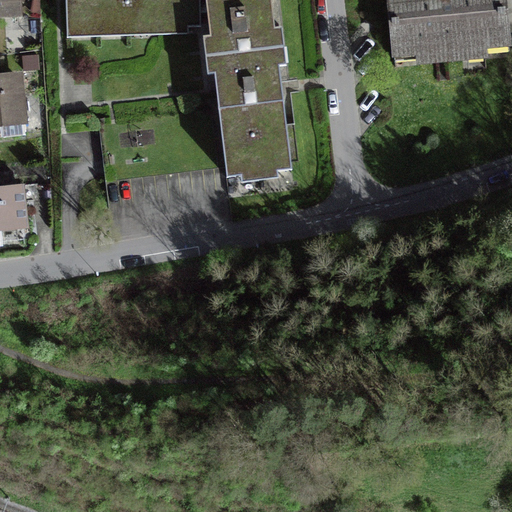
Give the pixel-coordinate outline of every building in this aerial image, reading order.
[(0,0),(0,12),(16,12),(14,0),(0,0)] [(65,0),(67,31),(200,26),(199,0),(65,0)] [(204,0),(226,178),(292,170),(282,87),(271,0),(204,0)] [(388,0),(393,51),(417,49),(418,62),(467,57),(466,50),(484,48),(484,43),(507,41),(503,0),(388,0)] [(0,136),(24,134),(18,77),(0,79),(0,136)] [(0,244),(1,244),(0,233),(0,229),(26,226),(22,186),(15,187),(13,172),(0,173),(0,244)]
